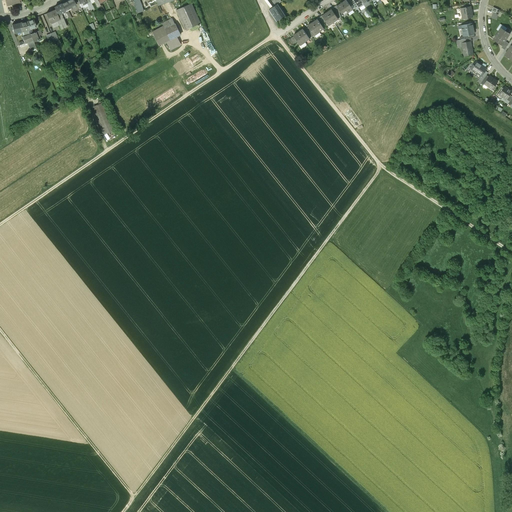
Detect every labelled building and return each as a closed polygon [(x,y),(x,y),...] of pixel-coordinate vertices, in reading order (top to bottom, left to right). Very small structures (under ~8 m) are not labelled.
[(132,0),(137,13),(143,11),(139,0),(132,0)] [(345,0),(341,3),(348,13),(353,10),(350,6),(346,1),(346,0),(345,0)] [(70,8),(67,1),(61,4),(65,11),(67,10),(70,8)] [(337,6),(340,12),(343,16),(348,13),(341,3),(337,6)] [(61,14),(65,12),(65,11),(61,4),(54,8),(58,15),(61,14)] [(191,4),(177,10),(185,30),(200,23),(191,4)] [(275,5),(269,10),(276,22),(284,16),(279,8),(279,7),(278,4),(277,4),(275,5)] [(472,17),(470,6),(462,8),(461,8),(463,19),(472,17)] [(46,23),(59,18),(58,15),(54,8),(53,8),(53,7),(42,13),(46,23)] [(335,15),(331,9),(327,12),(333,22),(338,19),(335,15)] [(500,10),(498,10),(497,9),(495,13),(493,12),(491,17),(496,20),(500,10)] [(322,15),(322,16),(326,21),(329,25),(333,22),(327,12),(322,15)] [(63,17),(61,14),(58,15),(59,18),(63,28),(67,26),(63,17)] [(172,18),(162,23),(163,26),(170,39),(170,38),(170,40),(177,36),(180,35),(172,18)] [(27,21),(28,30),(31,29),(36,26),(33,19),(27,21)] [(321,25),(317,19),(312,22),(319,32),(324,29),(321,25)] [(28,30),(27,21),(20,23),(22,32),(28,30)] [(312,22),(308,25),(308,26),(312,31),(315,35),(319,32),(312,22)] [(14,33),(22,32),(20,23),(12,25),(14,33)] [(474,34),(472,23),(461,25),(463,36),(464,36),(474,34)] [(170,39),(163,26),(152,32),(159,46),(166,42),(170,40),(170,38),(170,39)] [(298,32),(305,42),(310,39),(307,35),(303,30),(303,29),(298,32)] [(502,45),(509,34),(504,31),(504,32),(500,29),(499,31),(493,39),(497,42),(502,45)] [(33,33),(30,34),(32,39),(33,42),(43,38),(39,30),(33,33)] [(55,32),(50,33),(55,44),(56,48),(61,46),(55,32)] [(298,32),(294,35),(294,36),(298,41),(300,45),(305,42),(298,32)] [(27,42),(32,39),(30,34),(23,37),(24,43),(27,42)] [(181,45),(177,36),(170,40),(166,42),(171,50),(181,45)] [(36,48),(33,42),(32,39),(27,42),(30,50),(36,48)] [(456,41),(457,48),(462,47),(461,43),(466,42),(465,39),(461,40),(456,41)] [(466,42),(461,43),(462,47),(463,47),(464,56),(473,55),(471,42),(470,41),(466,42)] [(64,54),(60,56),(66,71),(70,69),(64,54)] [(473,64),(470,69),(474,71),(482,76),(485,71),(487,69),(476,61),(473,65),(473,64)] [(489,77),(485,83),(489,85),(488,86),(492,89),(497,82),(492,79),(493,79),(489,76),(489,77)] [(75,77),(70,80),(77,96),(82,94),(75,77)] [(499,94),(498,93),(496,96),(501,100),(503,97),(506,99),(507,99),(510,95),(511,91),(504,86),(499,94)] [(101,103),(92,107),(104,134),(113,130),(101,103)] [(43,362),(39,365),(46,374),(51,370),(43,362)]
